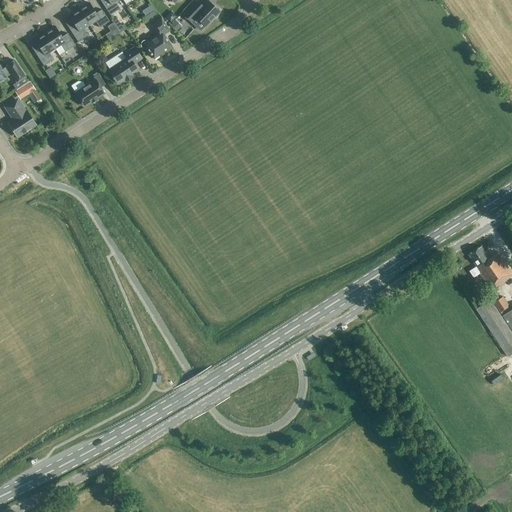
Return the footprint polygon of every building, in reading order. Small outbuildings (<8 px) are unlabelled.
[(118,0),(106,0),(102,3),(110,15),(120,9),(115,2),(118,0)] [(207,1),(202,6),(195,0),(194,0),(182,13),(191,22),(196,17),(205,26),(214,17),(216,18),(221,9),(214,6),(214,7),(207,1)] [(96,13),(89,3),(79,9),(89,25),(95,21),(99,28),(109,21),(101,10),(96,13)] [(146,15),(152,11),(148,5),(142,8),(146,15)] [(79,9),(69,16),(76,26),(70,30),(78,42),(88,36),(83,29),(89,25),(79,9)] [(152,11),(146,15),(149,19),(157,13),(155,9),(152,11)] [(157,35),(148,41),(145,41),(143,41),(141,43),(141,46),(142,48),(145,49),(147,48),(154,58),(165,51),(166,53),(173,48),(164,34),(169,31),(161,18),(150,25),(157,35)] [(176,31),(181,26),(175,20),(170,25),(176,31)] [(55,26),(45,33),(55,49),(61,45),(65,52),(75,45),(67,33),(62,37),(55,26)] [(45,33),(35,40),(41,50),(36,54),(44,66),(53,59),(49,53),(55,49),(45,33)] [(79,47),(84,56),(90,52),(85,43),(79,47)] [(142,58),(134,47),(123,54),(126,58),(108,70),(117,84),(138,71),(134,64),(142,58)] [(0,68),(0,81),(6,77),(11,74),(16,82),(25,76),(14,60),(6,66),(6,67),(1,70),(0,68)] [(105,84),(98,74),(93,77),(95,80),(75,93),(84,106),(104,93),(100,88),(105,84)] [(29,82),(14,91),(19,99),(31,92),(32,93),(31,94),(35,100),(39,97),(35,91),(34,91),(33,90),(34,90),(29,82)] [(17,136),(35,125),(26,112),(25,113),(17,100),(6,107),(12,117),(13,117),(15,119),(9,123),(17,136)] [(496,287),(511,276),(511,272),(499,253),(489,259),(481,247),(469,255),(477,266),(470,271),(474,277),(480,273),(491,290),(494,288),(495,290),(497,289),(496,287)] [(503,297),(495,302),(511,327),(511,309),(511,310),(503,297)] [(508,356),(511,353),(511,332),(490,300),(477,310),(508,356)]
